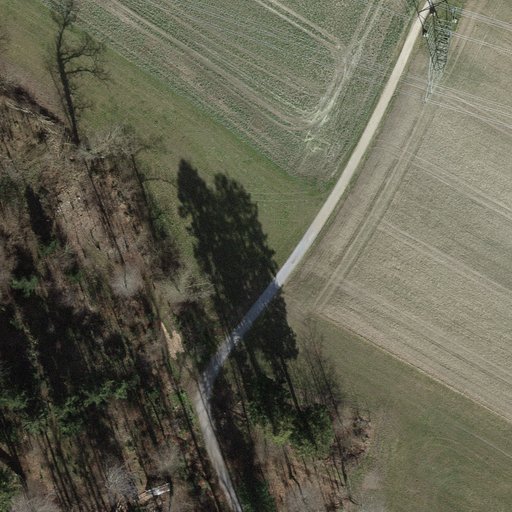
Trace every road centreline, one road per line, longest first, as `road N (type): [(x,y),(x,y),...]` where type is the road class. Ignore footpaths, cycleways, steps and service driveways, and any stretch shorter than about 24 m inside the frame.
road 1 (track): [(242,511),(208,424),(208,376),(332,202),(403,60)]
road 2 (track): [(206,415),(122,243),(37,149)]
road 3 (track): [(208,424),(368,486)]
